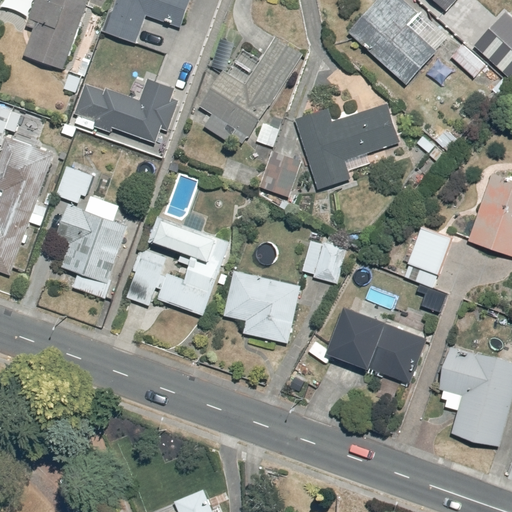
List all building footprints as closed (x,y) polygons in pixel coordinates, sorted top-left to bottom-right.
[(37,29),(26,57),(66,71),(91,2),(84,0),(47,0),(47,1),(45,0),(39,0),(29,27),(37,29)] [(117,0),(106,32),(137,44),(148,16),(181,28),(191,0),(117,0)] [(419,15),(402,0),(379,0),(348,34),(407,87),(438,53),(409,28),(419,15)] [(457,0),(431,0),(446,14),(457,0)] [(465,41),(489,63),(492,59),(511,76),(511,74),(511,12),(498,0),(474,0),(450,28),(465,41)] [(307,55),(280,37),(248,85),(227,73),(204,108),(253,138),(307,55)] [(489,63),(465,41),(452,55),(477,77),(489,63)] [(102,90),(81,82),(70,113),(145,139),(151,122),(155,124),(166,96),(160,94),(164,84),(144,76),(136,99),(104,87),(102,90)] [(329,109),(297,119),(320,191),(352,182),(346,163),(401,145),(389,105),(334,123),(329,109)] [(440,120),(428,132),(448,152),(460,141),(440,120)] [(282,128),(265,121),(257,141),(275,148),(282,128)] [(448,152),(428,132),(417,142),(437,163),(448,152)] [(0,272),(13,277),(57,155),(9,139),(0,163),(0,190),(6,193),(0,210),(0,272)] [(304,160),(274,150),(262,186),(292,196),(304,160)] [(511,182),(492,175),(469,241),(511,258),(511,182)] [(74,243),(65,267),(110,284),(130,227),(72,206),(61,239),(74,243)] [(171,275),(162,300),(208,317),(232,247),(168,224),(160,246),(197,259),(188,281),(171,275)] [(454,236),(421,224),(408,261),(441,273),(454,236)] [(349,245),(314,236),(304,272),(339,282),(349,245)] [(304,287),(237,272),(227,317),(251,323),(248,335),(292,345),(304,287)] [(451,291),(429,284),(421,308),(443,315),(451,291)] [(429,340),(346,310),(329,352),(412,386),(429,340)] [(511,402),(511,365),(453,349),(441,391),(464,397),(452,435),(500,449),(511,402)] [(214,511),(206,492),(179,503),(182,511),(214,511)]
